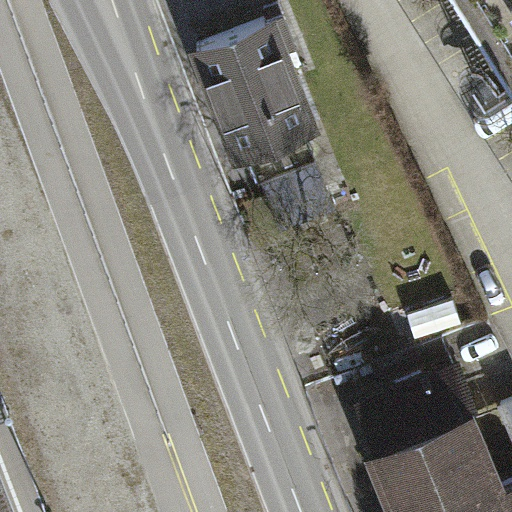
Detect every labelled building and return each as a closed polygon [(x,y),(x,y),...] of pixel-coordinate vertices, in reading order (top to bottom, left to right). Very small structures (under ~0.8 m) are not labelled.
[(511,0),(467,0),(511,70),(511,0)] [(282,10),(188,46),(232,162),(321,129),(290,47),(295,45),(282,10)] [(378,186),(363,151),(330,165),(345,200),(378,186)] [(354,403),(376,454),(471,413),(480,410),(458,359),(354,403)] [(511,511),(511,395),(495,403),(511,441),(511,511)] [(511,511),(511,483),(503,488),(471,413),(376,454),(364,459),(386,511),(511,511)]
